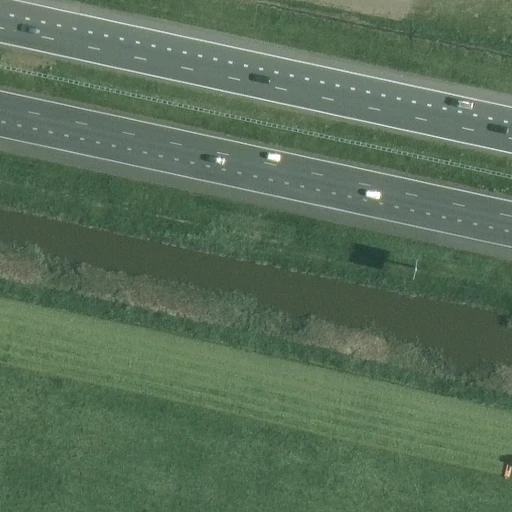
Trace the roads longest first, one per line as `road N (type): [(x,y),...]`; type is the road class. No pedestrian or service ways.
road 1 (motorway): [(0,107),(511,218)]
road 2 (motorway): [(511,139),(0,29)]
